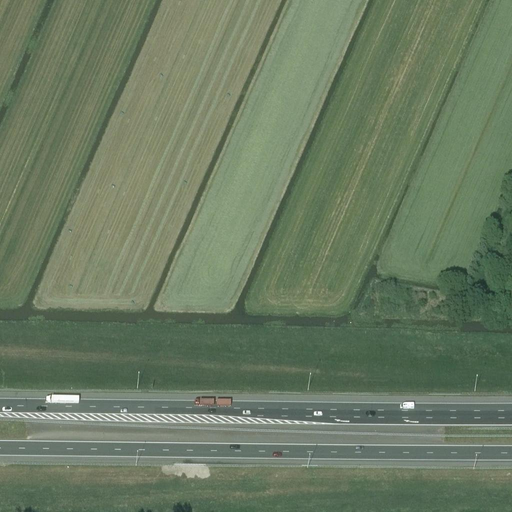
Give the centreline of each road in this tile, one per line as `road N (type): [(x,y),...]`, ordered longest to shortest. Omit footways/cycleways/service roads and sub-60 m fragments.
road 1 (motorway): [(511,414),(0,406)]
road 2 (motorway): [(0,448),(511,453)]
